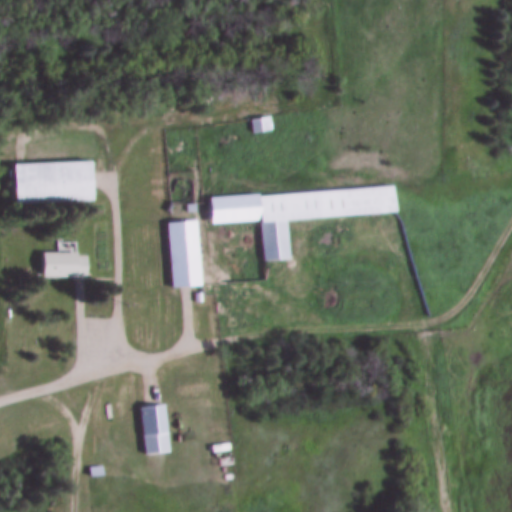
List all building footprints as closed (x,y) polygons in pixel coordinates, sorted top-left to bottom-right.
[(12,164),(13,204),(93,202),(92,162),(12,164)] [(286,221),(396,213),(394,186),(208,199),(210,225),(258,222),(261,263),(289,261),(286,221)] [(164,224),(170,289),(200,286),(194,221),(164,224)] [(85,277),(85,253),(36,253),(36,277),(85,277)] [(163,405),(138,407),(142,454),(167,452),(163,405)]
